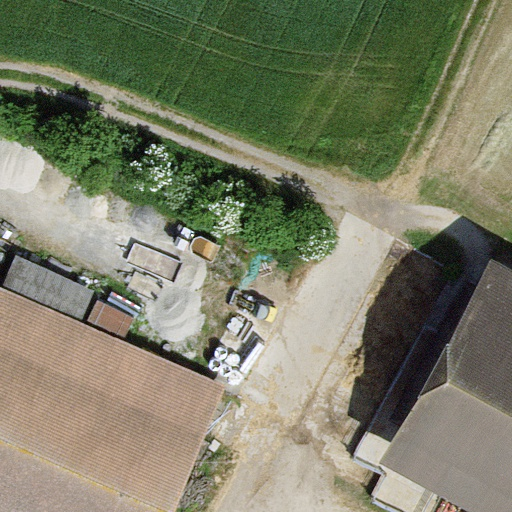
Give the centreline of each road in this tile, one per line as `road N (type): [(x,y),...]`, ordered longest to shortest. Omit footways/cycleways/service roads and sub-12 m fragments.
road 1 (track): [(217,511),(372,227),(435,130),(486,0)]
road 2 (track): [(0,75),(80,90),(380,213)]
road 3 (track): [(0,155),(252,281)]
